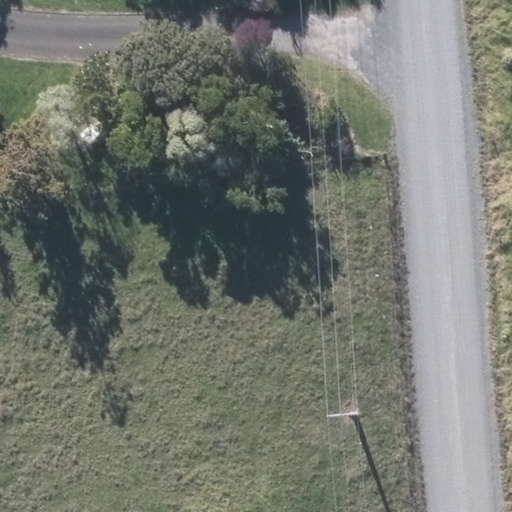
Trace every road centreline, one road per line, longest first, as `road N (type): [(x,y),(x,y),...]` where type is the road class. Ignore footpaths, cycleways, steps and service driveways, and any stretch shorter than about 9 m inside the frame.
road 1 (residential): [(403,0),(440,511)]
road 2 (unknown): [(407,52),(0,45)]
